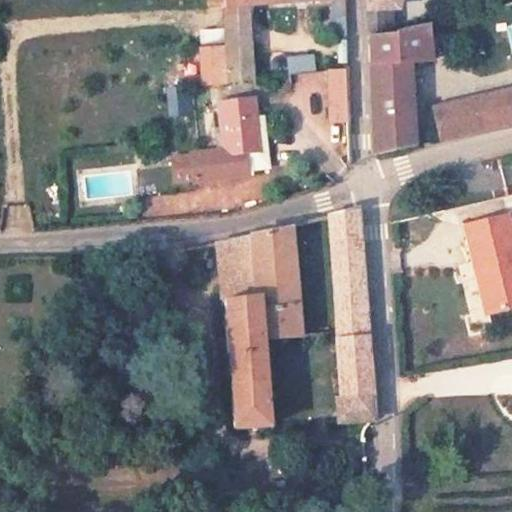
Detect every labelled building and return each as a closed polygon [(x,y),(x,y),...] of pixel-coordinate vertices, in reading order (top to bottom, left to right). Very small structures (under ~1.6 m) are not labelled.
[(344,0),(193,0),(194,12),(213,10),(214,22),(240,20),(240,7),(286,0),(323,0),(326,39),(345,37),(344,0)] [(397,2),(396,0),(367,0),(368,7),(369,38),(391,34),(391,30),(391,3),(397,2)] [(245,69),(240,20),(214,22),(216,34),(220,72),(245,69)] [(415,145),(413,59),(428,58),(426,22),(391,30),(391,34),(369,38),(370,59),(373,130),(374,153),(374,155),(415,145)] [(220,72),(216,34),(189,37),(193,75),(220,72)] [(314,55),(288,58),(290,74),(316,71),(314,55)] [(347,113),(345,71),(327,71),(327,81),(328,114),(347,113)] [(511,83),(432,101),(437,138),(511,119),(511,83)] [(187,116),(185,84),(163,85),(165,117),(187,116)] [(253,141),(247,88),(210,92),(215,141),(191,144),(194,173),(237,168),(234,143),(253,141)] [(194,173),(191,144),(184,145),(187,174),(194,173)] [(497,177),(469,179),(470,189),(498,186),(497,177)] [(511,300),(511,238),(506,214),(462,224),(482,308),(511,300)] [(329,221),(338,326),(338,339),(373,337),(371,296),(366,221),(329,221)] [(267,292),(269,335),(301,331),(297,245),(311,239),(311,227),(264,240),(267,292)] [(224,249),(225,294),(267,292),(264,240),(224,249)] [(269,335),(267,292),(225,294),(231,421),(272,418),(269,335)] [(376,413),(373,337),(338,339),(344,415),(365,414),(376,413)]
